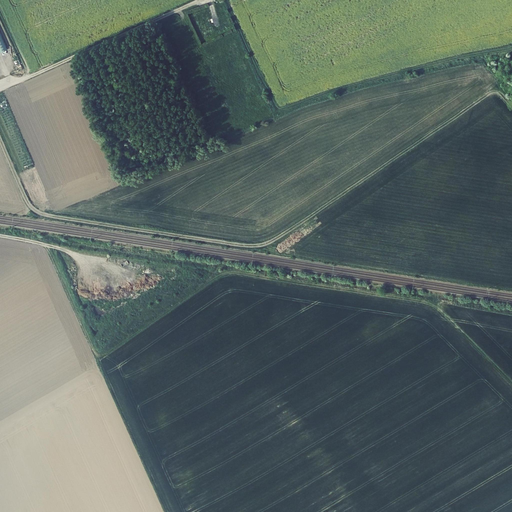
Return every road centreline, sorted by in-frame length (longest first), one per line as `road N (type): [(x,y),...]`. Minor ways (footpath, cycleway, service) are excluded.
road 1 (track): [(0,139),(38,212),(260,245),(486,95),(497,92),(511,105)]
road 2 (track): [(0,91),(203,0)]
